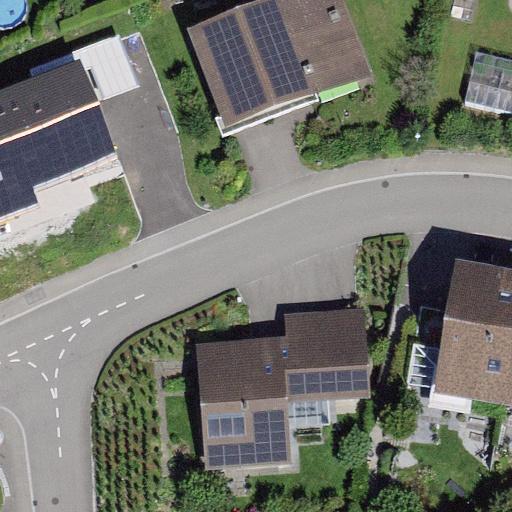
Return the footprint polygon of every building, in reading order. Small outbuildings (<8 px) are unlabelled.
[(260,0),(266,15),(200,43),(244,149),(386,89),(347,0),(260,0)] [(511,115),(511,65),(481,60),(471,108),(511,115)] [(0,99),(0,216),(118,173),(79,70),(0,99)] [(511,269),(469,263),(448,408),(511,416),(511,269)] [(288,346),(198,352),(206,479),(293,473),(289,411),(373,406),(367,316),(286,321),(288,346)]
